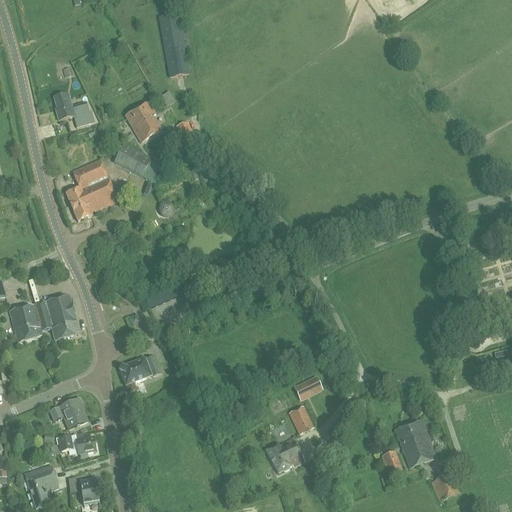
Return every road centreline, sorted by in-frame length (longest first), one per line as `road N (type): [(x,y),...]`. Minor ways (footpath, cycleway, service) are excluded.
road 1 (residential): [(460,456),(435,394),(364,376),(309,267)]
road 2 (secondary): [(65,247),(0,3)]
road 3 (tertiary): [(101,357),(309,267)]
road 4 (tertiary): [(309,267),(511,194)]
road 5 (residential): [(181,151),(161,157),(121,221),(65,247)]
road 6 (track): [(309,267),(209,150)]
road 7 (secondary): [(126,511),(104,373)]
